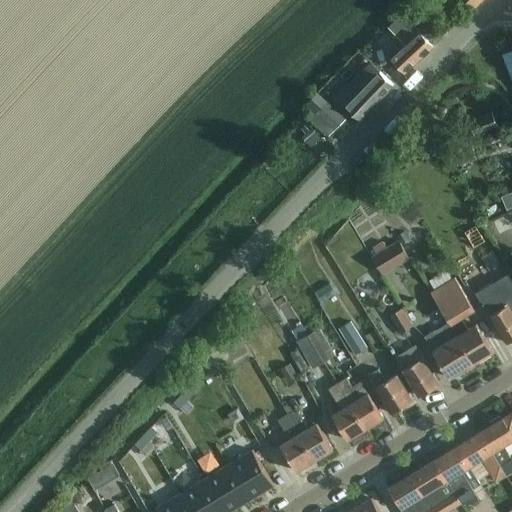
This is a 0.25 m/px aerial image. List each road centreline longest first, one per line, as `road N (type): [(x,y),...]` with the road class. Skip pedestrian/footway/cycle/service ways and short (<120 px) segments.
road 1 (tertiary): [(12,511),(503,0)]
road 2 (residential): [(511,374),(282,511)]
